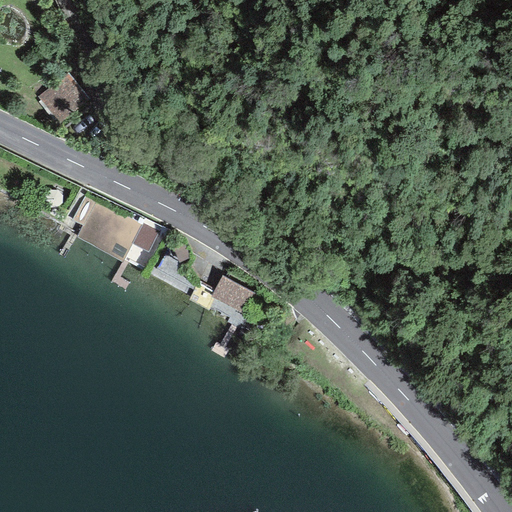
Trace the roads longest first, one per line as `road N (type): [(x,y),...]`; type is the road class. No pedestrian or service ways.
road 1 (secondary): [(253,255),(373,363),(488,511)]
road 2 (residential): [(67,0),(103,89),(253,255)]
road 3 (secondary): [(0,127),(253,255)]
